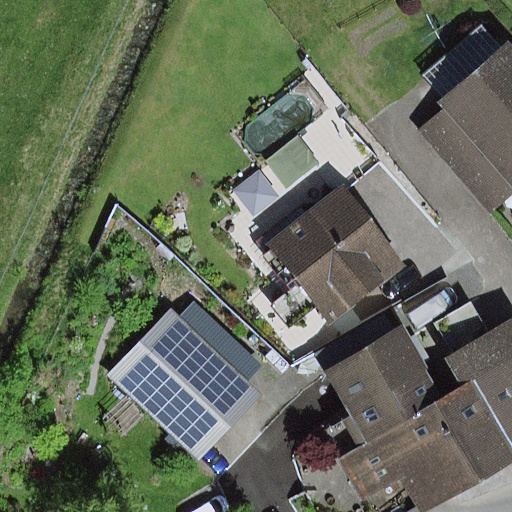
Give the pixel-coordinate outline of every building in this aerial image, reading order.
[(511,55),(437,110),(506,205),(511,200),(511,55)] [(341,193),(261,244),(312,323),(392,272),(341,193)] [(425,318),(438,350),(507,323),(493,290),(425,318)] [(103,377),(193,463),(256,398),(165,312),(103,377)] [(402,332),(316,373),(382,511),(423,511),(511,469),(511,325),(420,369),(402,332)]
